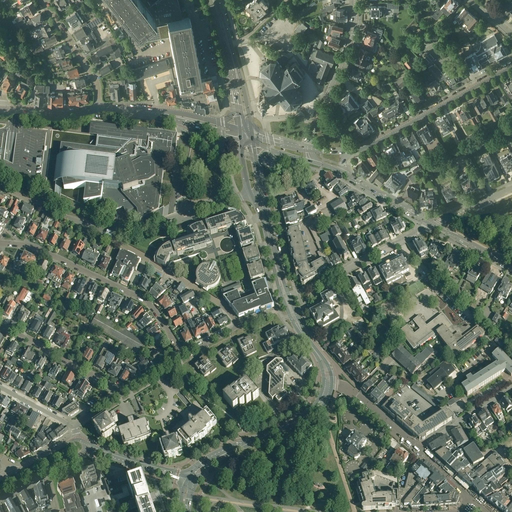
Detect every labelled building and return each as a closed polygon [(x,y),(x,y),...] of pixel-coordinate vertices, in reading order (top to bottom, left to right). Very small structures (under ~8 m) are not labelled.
[(67,2),(66,3),(64,0),(54,0),(59,8),(60,9),(63,8),(62,6),(63,5),(64,7),(68,5),(67,2)] [(111,0),(136,32),(145,26),(125,0),(111,0)] [(125,0),(145,26),(146,25),(153,19),(154,19),(153,19),(146,9),(142,4),(138,0),(125,0)] [(138,0),(142,4),(146,9),(152,5),(148,0),(138,0)] [(152,5),(146,9),(153,19),(154,19),(153,19),(157,23),(167,21),(178,19),(181,18),(178,2),(177,0),(157,0),(152,5)] [(258,20),(259,20),(259,21),(260,21),(261,20),(261,19),(261,18),(262,18),(260,16),(265,12),(265,13),(266,12),(265,12),(268,10),(269,9),(266,6),(269,3),(268,1),(267,0),(253,0),(250,3),(246,6),(249,10),(247,11),(247,10),(247,11),(246,12),(246,13),(247,13),(247,14),(248,14),(249,14),(251,13),(253,15),(252,16),(255,20),(257,19),(258,20)] [(447,15),(448,14),(451,10),(453,12),(459,5),(458,3),(454,0),(447,0),(441,8),(438,6),(435,9),(437,10),(435,12),(433,10),(431,13),(432,14),(437,19),(438,19),(444,13),(443,12),(444,11),(445,11),(444,12),(444,13),(444,14),(445,14),(445,15),(447,15)] [(504,1),(501,5),(503,7),(503,8),(506,11),(508,13),(509,13),(511,16),(511,15),(511,0),(509,0),(507,3),(504,1)] [(20,9),(23,16),(28,14),(36,10),(37,9),(35,6),(34,6),(32,1),(24,6),(20,9)] [(322,5),(323,6),(320,7),(317,8),(320,14),(322,12),(323,13),(335,8),(334,4),(330,5),(329,2),(322,5)] [(383,11),(381,11),(381,9),(384,9),(384,7),(381,7),(369,6),(369,17),(381,17),(381,16),(383,16),(383,11)] [(96,18),(99,17),(94,8),(91,10),(96,18)] [(465,22),(472,15),(468,11),(468,10),(466,8),(465,8),(457,17),(456,16),(455,18),(457,20),(460,22),(459,22),(460,23),(463,20),(465,22)] [(344,22),(344,10),(336,10),(333,10),(333,19),(336,19),(336,20),(340,20),(340,22),(344,22)] [(69,23),(80,16),(78,13),(77,13),(76,11),(65,18),(69,23)] [(27,22),(25,19),(17,24),(21,31),(28,27),(28,26),(32,23),(34,25),(35,24),(39,22),(42,20),(43,20),(43,19),(43,18),(43,16),(42,16),(40,14),(31,19),(32,19),(29,20),(29,21),(27,22)] [(474,17),(472,15),(465,22),(467,25),(466,26),(468,28),(467,29),(470,31),(476,24),(475,23),(478,20),(478,18),(476,17),(475,17),(474,17)] [(82,19),(80,16),(69,23),(72,28),(80,23),(83,21),(82,19)] [(87,53),(95,48),(94,47),(96,46),(95,43),(97,42),(95,39),(96,38),(92,31),(93,30),(91,27),(102,21),(99,17),(96,18),(87,24),(82,27),(74,31),(79,39),(85,49),(84,49),(87,53)] [(188,17),(181,18),(178,19),(190,82),(200,79),(193,40),(188,17)] [(147,26),(137,34),(144,42),(161,39),(170,37),(167,21),(157,23),(153,19),(146,25),(147,26)] [(179,84),(190,82),(178,19),(167,21),(170,37),(179,84)] [(307,27),(301,22),(294,31),(300,36),(307,27)] [(40,29),(38,30),(35,31),(39,38),(44,36),(51,32),(47,23),(40,27),(40,29)] [(417,27),(412,23),(409,27),(414,31),(417,27)] [(343,27),(333,25),(332,25),(330,25),(329,28),(327,27),(326,32),(331,33),(340,35),(342,35),(343,31),(342,31),(343,27)] [(364,36),(374,40),(375,37),(380,39),(383,30),(377,28),(377,29),(372,27),(371,30),(371,31),(372,31),(373,32),(372,33),(367,31),(366,34),(365,33),(364,36)] [(464,30),(461,34),(459,36),(461,39),(469,34),(464,30)] [(486,60),(486,59),(488,58),(490,62),(496,58),(496,59),(507,53),(506,52),(508,52),(506,48),(504,49),(501,44),(498,45),(497,43),(496,41),(497,40),(494,34),(480,42),(480,43),(480,46),(480,48),(478,51),(476,52),(481,62),(482,63),(483,63),(484,63),(485,63),(486,62),(486,61),(486,60)] [(48,36),(43,38),(41,39),(42,42),(41,43),(43,47),(46,46),(48,45),(49,45),(57,41),(54,35),(49,38),(48,36)] [(331,37),(326,35),(325,38),(330,40),(328,44),(334,46),(333,48),(337,50),(338,47),(341,40),(331,36),(331,37)] [(315,36),(312,45),(322,49),(324,44),(315,36)] [(374,40),(364,36),(363,39),(364,40),(363,42),(367,44),(367,45),(369,46),(368,49),(374,52),(376,49),(372,47),(374,40)] [(110,55),(111,54),(113,59),(121,56),(114,43),(110,45),(106,46),(110,55)] [(53,49),(54,54),(64,50),(62,46),(55,48),(53,49)] [(110,55),(106,46),(96,51),(98,53),(91,56),(91,57),(91,58),(91,60),(92,60),(94,64),(101,61),(101,60),(101,59),(110,55)] [(42,47),(32,51),(34,55),(44,50),(42,47)] [(310,57),(330,66),(331,66),(335,56),(334,56),(331,55),(332,55),(331,54),(331,55),(328,54),(328,53),(325,52),(324,52),(322,51),(321,51),(319,50),(318,49),(318,50),(313,48),(310,57)] [(360,49),(358,56),(366,59),(366,58),(369,59),(370,57),(367,56),(369,53),(360,49)] [(64,50),(54,54),(56,58),(59,57),(65,54),(64,50)] [(476,52),(475,52),(465,58),(468,62),(467,63),(468,63),(470,67),(468,68),(470,73),(473,71),(473,72),(482,67),(480,63),(481,62),(476,52)] [(302,92),(299,89),(300,89),(299,88),(298,88),(296,85),(296,84),(299,81),(300,82),(301,81),(300,80),(301,79),(300,79),(299,78),(304,74),(295,62),(290,67),(289,65),(290,65),(289,64),(288,65),(288,64),(288,65),(287,64),(286,64),(287,65),(283,68),(283,67),(282,67),(280,64),(280,63),(279,63),(276,60),(277,59),(276,59),(271,59),(271,58),(270,58),(270,59),(268,56),(265,59),(265,58),(264,59),(263,60),(262,60),(262,61),(259,63),(261,66),(260,66),(261,67),(260,71),(259,72),(260,72),(263,75),(262,76),(261,77),(260,77),(261,78),(260,81),(260,82),(261,82),(262,83),(261,83),(262,84),(261,84),(262,85),(261,85),(262,86),(262,85),(264,88),(263,88),(264,90),(261,88),(259,89),(261,92),(261,93),(260,91),(259,92),(260,94),(258,95),(259,96),(261,95),(261,96),(263,98),(264,98),(262,100),(263,101),(264,100),(265,100),(266,101),(266,100),(265,99),(266,98),(268,101),(271,99),(269,97),(269,96),(270,97),(271,97),(273,99),(272,100),(273,101),(274,100),(275,101),(276,102),(276,103),(277,103),(277,102),(280,103),(280,104),(281,104),(281,103),(282,102),(283,102),(285,105),(286,106),(286,105),(291,106),(291,107),(292,106),(292,105),(294,108),(297,106),(297,107),(298,106),(298,105),(299,104),(299,105),(300,104),(303,102),(301,99),(301,98),(302,99),(302,98),(301,98),(302,93),(303,93),(303,92),(302,92)] [(366,59),(358,56),(357,56),(354,64),(363,67),(362,69),(369,71),(372,64),(365,62),(366,59)] [(330,66),(310,57),(309,60),(311,61),(311,60),(312,60),(310,66),(309,66),(310,66),(311,68),(311,70),(311,69),(317,71),(318,70),(319,71),(327,73),(329,74),(330,70),(329,69),(330,66)] [(61,62),(59,63),(61,69),(64,67),(64,68),(72,64),(70,60),(69,58),(65,60),(65,59),(61,60),(62,61),(61,61),(61,62)] [(137,80),(168,70),(165,59),(134,70),(137,80)] [(409,59),(404,63),(409,69),(414,65),(409,59)] [(111,70),(113,68),(109,62),(107,63),(103,65),(104,66),(99,69),(102,75),(111,70)] [(447,71),(443,74),(439,69),(435,64),(433,66),(433,65),(429,68),(433,72),(440,81),(446,77),(450,84),(450,85),(459,80),(453,68),(449,70),(448,70),(447,70),(447,71)] [(19,77),(23,70),(19,68),(17,70),(14,75),(19,77)] [(76,68),(66,71),(66,74),(68,73),(70,77),(78,74),(78,73),(79,73),(78,70),(77,71),(76,68)] [(361,72),(353,69),(352,73),(351,73),(350,75),(351,76),(350,77),(355,78),(355,79),(357,80),(358,80),(359,76),(360,76),(361,75),(363,76),(364,74),(361,72)] [(327,73),(319,71),(315,79),(324,83),(327,73)] [(15,79),(7,74),(3,80),(4,81),(1,86),(9,90),(15,79)] [(402,80),(405,84),(411,79),(408,75),(402,80)] [(180,97),(214,89),(211,77),(177,85),(180,97)] [(511,97),(511,96),(511,77),(510,78),(510,79),(510,80),(510,81),(509,81),(507,78),(501,81),(505,89),(507,88),(509,90),(507,91),(511,97)] [(85,81),(84,80),(83,78),(78,79),(77,78),(74,79),(74,80),(70,81),(73,88),(77,87),(81,86),(82,88),(86,87),(85,85),(86,83),(85,81)] [(127,93),(129,92),(130,98),(131,98),(132,98),(133,98),(134,97),(136,97),(136,91),(137,91),(137,87),(137,85),(135,85),(135,82),(134,82),(134,79),(128,79),(128,83),(126,83),(126,84),(126,89),(127,93)] [(29,84),(25,83),(21,81),(20,83),(19,83),(15,91),(18,93),(18,94),(20,94),(19,95),(23,97),(27,89),(29,84)] [(42,103),(44,82),(42,81),(41,84),(38,84),(35,84),(33,90),(36,90),(36,94),(35,94),(34,102),(42,103)] [(44,82),(42,103),(47,104),(47,105),(54,105),(55,105),(55,92),(49,92),(49,85),(53,85),(53,81),(50,81),(49,81),(44,81),(44,82)] [(115,99),(120,99),(119,87),(118,87),(118,84),(117,81),(113,81),(113,84),(109,85),(110,88),(109,88),(110,93),(111,98),(112,99),(115,99)] [(439,84),(438,84),(436,81),(430,85),(432,89),(431,90),(430,91),(432,95),(433,94),(434,94),(442,89),(439,84)] [(168,87),(169,90),(170,94),(164,95),(164,98),(165,101),(166,100),(167,103),(169,104),(176,102),(174,89),(173,86),(168,87)] [(203,106),(205,111),(207,112),(211,111),(219,110),(214,89),(180,97),(178,98),(178,101),(192,98),(192,100),(198,99),(198,102),(202,102),(208,101),(208,104),(203,106)] [(418,89),(409,94),(415,104),(424,99),(418,89)] [(82,102),(81,94),(78,94),(77,91),(75,92),(75,94),(74,95),(75,103),(75,104),(82,103),(82,102)] [(492,104),(498,101),(497,98),(496,96),(496,95),(494,96),(492,91),(486,94),(490,102),(492,104)] [(75,103),(74,95),(73,95),(72,92),(67,93),(68,97),(67,97),(67,99),(68,99),(69,104),(75,103)] [(349,93),(339,101),(349,113),(359,106),(349,93)] [(504,103),(508,100),(505,95),(500,97),(504,103)] [(484,110),(488,107),(487,105),(487,104),(482,97),(477,100),(477,99),(473,102),(478,112),(480,114),(484,112),(482,109),(482,108),(483,107),(484,110)] [(192,98),(178,101),(179,104),(181,104),(181,106),(190,105),(190,107),(191,109),(193,109),(193,110),(204,113),(205,111),(203,106),(208,104),(208,101),(202,102),(198,102),(198,99),(192,100),(192,98)] [(368,100),(361,105),(367,112),(373,107),(368,100)] [(386,104),(389,108),(393,117),(397,115),(397,116),(399,115),(399,114),(400,113),(402,111),(401,108),(398,103),(397,103),(395,100),(386,104)] [(463,123),(467,121),(466,119),(471,116),(465,106),(460,108),(456,110),(457,111),(454,112),(456,116),(459,115),(462,121),(463,123)] [(393,117),(389,108),(382,112),(385,117),(382,118),(384,122),(386,120),(387,121),(388,120),(389,121),(390,120),(391,119),(393,117)] [(378,109),(370,112),(372,117),(380,113),(378,109)] [(498,120),(494,113),(491,109),(489,110),(492,114),(491,115),(494,122),(498,120)] [(365,118),(360,121),(359,119),(354,122),(358,126),(357,126),(359,129),(357,130),(360,135),(362,133),(364,136),(373,129),(369,124),(374,120),(368,113),(364,116),(365,118)] [(444,131),(449,128),(448,125),(450,124),(445,116),(437,120),(435,121),(437,125),(439,124),(442,128),(444,131)] [(0,167),(35,182),(41,184),(59,193),(60,182),(62,164),(62,161),(65,128),(24,124),(6,123),(0,123),(0,167)] [(112,211),(113,211),(123,208),(125,212),(136,209),(141,214),(140,221),(159,210),(165,157),(175,158),(177,135),(147,131),(99,125),(98,136),(96,148),(65,144),(64,145),(61,145),(60,158),(57,157),(56,161),(54,177),(54,179),(54,183),(63,184),(64,191),(86,187),(84,203),(109,199),(112,211)] [(422,128),(428,140),(433,137),(428,129),(426,125),(422,128)] [(424,142),(428,140),(422,128),(417,130),(419,134),(424,142)] [(457,140),(459,140),(461,138),(457,129),(452,131),(457,140)] [(412,132),(408,134),(415,147),(419,145),(412,132)] [(501,134),(505,143),(510,141),(505,132),(501,134)] [(402,138),(407,146),(409,150),(415,147),(408,134),(405,136),(406,136),(402,138)] [(394,151),(396,155),(400,153),(395,142),(393,143),(388,145),(387,145),(385,145),(385,147),(387,151),(386,152),(387,154),(388,154),(394,151)] [(508,146),(497,152),(499,155),(500,155),(500,156),(499,157),(500,160),(502,159),(502,160),(503,163),(501,165),(502,166),(501,167),(504,171),(506,170),(507,170),(511,167),(511,153),(511,152),(510,152),(509,150),(510,150),(508,146)] [(381,156),(379,157),(375,151),(366,156),(367,157),(365,158),(367,161),(369,160),(372,165),(378,161),(380,165),(385,161),(383,159),(386,157),(383,153),(380,155),(381,156)] [(407,158),(411,164),(416,160),(413,154),(407,158)] [(493,176),(495,175),(496,176),(497,176),(499,175),(499,174),(498,173),(499,173),(493,162),(489,154),(483,156),(486,161),(482,164),(489,178),(490,179),(493,177),(493,176)] [(394,161),(393,158),(386,161),(396,167),(399,165),(396,160),(394,161)] [(367,173),(372,170),(370,168),(369,169),(362,160),(354,166),(357,170),(358,169),(359,171),(360,170),(363,175),(367,172),(367,173)] [(374,181),(381,172),(380,171),(381,169),(379,167),(377,169),(369,178),(373,181),(373,180),(374,181)] [(384,173),(382,171),(381,172),(374,181),(375,182),(376,183),(377,184),(378,184),(379,184),(386,175),(384,173)] [(328,174),(327,175),(326,176),(326,177),(324,178),(326,182),(324,184),(330,192),(338,185),(334,180),(333,181),(330,174),(329,175),(328,174)] [(412,183),(415,181),(417,180),(413,174),(409,177),(412,183)] [(466,174),(463,176),(460,177),(461,181),(466,190),(469,189),(470,191),(474,189),(473,187),(476,185),(474,181),(473,180),(475,179),(475,178),(474,176),(473,176),(472,177),(471,176),(468,177),(466,174)] [(398,191),(404,185),(392,175),(384,184),(387,186),(389,188),(390,188),(392,190),(395,192),(397,190),(398,191)] [(313,182),(309,185),(313,193),(318,190),(313,182)] [(309,185),(304,188),(308,195),(313,193),(309,185)] [(340,197),(348,191),(345,188),(344,189),(341,185),(334,190),(340,197)] [(456,192),(455,190),(453,188),(452,186),(451,186),(450,185),(442,189),(447,199),(452,197),(451,196),(455,194),(456,194),(456,195),(457,195),(457,194),(458,194),(458,193),(458,192),(457,192),(456,192)] [(413,200),(415,201),(417,198),(415,197),(415,196),(416,196),(417,195),(416,194),(417,193),(416,193),(418,189),(415,188),(412,186),(411,187),(409,186),(403,195),(409,199),(409,200),(411,201),(412,200),(413,201),(413,200)] [(428,195),(430,195),(430,196),(429,196),(426,196),(426,205),(429,205),(429,207),(434,207),(434,206),(437,206),(437,201),(434,201),(434,196),(433,196),(433,191),(428,191),(428,195)] [(349,199),(351,203),(348,205),(350,209),(364,201),(363,200),(363,199),(363,198),(362,198),(361,197),(360,198),(357,194),(351,198),(349,199)] [(295,208),(294,206),(294,205),(293,205),(292,202),(293,201),(292,199),(291,199),(291,198),(283,201),(283,200),(279,201),(279,203),(282,212),(295,208)] [(346,212),(347,211),(340,200),(330,206),(337,217),(346,212)] [(363,214),(372,208),(372,206),(371,205),(370,204),(369,205),(369,204),(366,200),(356,206),(358,211),(357,212),(360,216),(363,214)] [(16,208),(18,203),(16,202),(10,214),(15,216),(19,209),(16,208)] [(295,208),(282,212),(283,215),(292,213),(301,210),(301,212),(303,212),(305,211),(306,210),(304,206),(305,205),(304,202),(300,203),(300,204),(294,206),(295,208)] [(30,207),(25,216),(27,218),(29,215),(31,216),(32,213),(33,214),(35,211),(33,210),(34,209),(30,207)] [(159,210),(140,221),(139,226),(162,219),(164,207),(159,210)] [(314,207),(306,212),(305,211),(303,212),(303,215),(304,214),(305,218),(308,217),(316,212),(314,208),(314,207)] [(5,219),(8,213),(7,212),(4,210),(3,211),(0,208),(0,216),(3,218),(5,219)] [(382,221),(385,219),(386,218),(387,216),(386,215),(384,214),(383,214),(380,209),(371,213),(371,214),(363,218),(365,222),(373,218),(374,220),(372,221),(374,224),(376,223),(382,221)] [(292,213),(283,215),(284,220),(286,226),(289,225),(297,223),(297,222),(298,221),(299,222),(304,219),(304,218),(305,218),(304,214),(303,215),(298,216),(297,214),(301,212),(301,210),(292,213)] [(234,226),(234,227),(235,228),(235,230),(236,229),(236,228),(246,225),(246,224),(245,223),(245,222),(244,221),(243,220),(243,219),(242,218),(241,217),(240,217),(239,216),(238,215),(237,215),(236,214),(235,214),(234,213),(233,213),(232,213),(231,213),(230,213),(228,213),(229,213),(230,215),(233,225),(233,226),(234,226)] [(227,230),(226,229),(234,227),(234,226),(233,226),(233,225),(230,215),(223,218),(222,217),(218,218),(223,231),(227,230)] [(25,220),(20,217),(18,220),(15,227),(20,230),(24,222),(25,220)] [(205,224),(208,233),(211,232),(211,234),(210,234),(211,234),(218,232),(219,233),(223,231),(218,218),(214,219),(215,220),(207,223),(205,224)] [(400,233),(404,231),(403,228),(405,227),(403,223),(401,224),(400,221),(396,223),(391,226),(395,235),(400,233)] [(39,225),(33,222),(31,226),(30,226),(29,228),(29,229),(27,233),(33,237),(39,225)] [(334,239),(339,236),(341,235),(335,224),(328,227),(330,230),(334,239)] [(189,229),(188,230),(195,237),(196,237),(206,234),(202,225),(200,225),(199,225),(197,226),(196,226),(195,227),(193,227),(192,228),(190,228),(189,229)] [(49,231),(45,229),(42,227),(41,231),(41,230),(37,238),(44,242),(47,234),(49,231)] [(383,238),(385,242),(386,241),(386,240),(389,239),(385,231),(383,233),(380,227),(378,228),(379,230),(378,230),(382,238),(383,238)] [(242,250),(243,249),(254,246),(253,243),(254,243),(255,243),(254,241),(255,241),(253,237),(254,237),(254,236),(253,237),(252,233),(251,233),(251,230),(250,231),(249,231),(248,229),(245,230),(244,228),(237,230),(236,229),(235,230),(237,235),(235,236),(237,240),(238,239),(239,244),(238,244),(239,248),(241,247),(241,250),(242,250)] [(381,243),(385,242),(383,238),(382,238),(378,230),(379,230),(378,228),(374,231),(377,236),(374,237),(378,245),(381,243)] [(346,229),(341,231),(344,238),(349,236),(346,229)] [(322,262),(316,265),(311,267),(314,273),(310,275),(307,269),(306,266),(308,265),(307,262),(306,262),(305,257),(306,256),(304,250),(303,251),(302,245),(303,245),(302,239),(301,239),(299,233),(301,233),(300,230),(286,233),(287,236),(288,236),(289,241),(288,241),(289,248),(290,248),(291,253),(292,260),(293,259),(294,265),(293,265),(294,268),(297,268),(298,271),(295,272),(296,278),(297,278),(298,278),(300,280),(301,283),(302,282),(304,285),(311,281),(315,280),(314,278),(316,277),(317,279),(320,277),(320,276),(322,275),(322,276),(325,274),(326,273),(327,272),(328,274),(329,274),(322,261),(321,261),(322,262)] [(343,259),(344,259),(344,260),(345,260),(347,259),(347,258),(349,257),(348,255),(341,240),(339,236),(334,239),(330,230),(325,232),(326,235),(320,238),(324,245),(331,241),(333,244),(340,259),(342,258),(342,259),(343,259)] [(51,241),(49,244),(54,246),(58,239),(56,238),(58,233),(55,232),(52,238),(51,237),(50,240),(51,241)] [(368,240),(367,240),(372,248),(377,245),(373,237),(372,237),(370,234),(369,235),(370,236),(367,237),(368,240)] [(193,251),(207,246),(207,247),(213,246),(212,244),(207,235),(197,238),(196,237),(195,237),(189,239),(189,238),(185,239),(189,252),(189,253),(193,252),(193,251)] [(354,240),(361,253),(362,253),(366,251),(366,250),(367,249),(366,246),(364,247),(360,239),(360,240),(359,237),(354,240)] [(181,241),(174,244),(175,246),(173,247),(175,255),(174,255),(175,256),(177,256),(185,253),(185,254),(189,253),(189,252),(185,239),(181,241)] [(413,245),(419,256),(421,259),(425,256),(424,253),(427,251),(424,246),(422,241),(422,242),(420,239),(417,241),(417,242),(413,245)] [(361,253),(354,240),(350,242),(351,244),(356,254),(358,255),(361,253)] [(70,244),(64,241),(60,249),(66,252),(70,244)] [(321,261),(322,261),(326,258),(324,254),(326,252),(321,241),(316,243),(320,252),(317,253),(319,258),(321,261)] [(430,253),(438,258),(440,255),(437,254),(440,250),(442,252),(444,248),(442,246),(433,241),(429,250),(431,251),(430,253)] [(79,242),(79,244),(77,243),(76,246),(75,246),(74,249),(74,250),(72,253),(79,256),(84,246),(84,244),(79,242)] [(173,255),(170,245),(169,245),(167,246),(166,247),(165,247),(164,248),(163,249),(162,250),(161,250),(160,251),(159,252),(158,253),(157,255),(157,256),(156,257),(155,258),(155,259),(155,261),(154,262),(155,262),(165,267),(168,262),(170,258),(171,258),(171,259),(174,258),(173,257),(175,256),(174,255),(173,255)] [(245,263),(246,262),(247,265),(248,265),(248,268),(253,266),(253,267),(256,266),(256,265),(259,264),(258,262),(260,261),(259,258),(257,252),(256,249),(255,249),(255,248),(253,250),(243,253),(244,256),(243,257),(245,263)] [(89,263),(92,255),(91,255),(93,252),(88,250),(87,252),(86,252),(83,260),(89,263)] [(121,280),(128,283),(133,272),(133,270),(136,271),(141,261),(134,258),(135,256),(128,253),(128,254),(121,251),(116,262),(118,263),(118,265),(117,265),(112,275),(119,279),(120,277),(122,278),(121,280)] [(22,265),(25,266),(30,256),(27,254),(25,252),(25,253),(24,253),(22,257),(21,258),(20,259),(21,260),(20,261),(19,263),(17,263),(17,264),(15,263),(13,263),(14,269),(17,271),(19,266),(21,266),(22,265)] [(328,256),(329,259),(331,262),(332,261),(335,266),(337,265),(337,266),(339,265),(339,264),(341,263),(337,255),(335,252),(328,256)] [(93,256),(92,255),(89,263),(94,266),(98,258),(100,255),(95,253),(93,256)] [(461,258),(451,253),(451,254),(449,253),(447,256),(449,257),(445,265),(449,268),(449,267),(454,269),(454,268),(457,269),(459,266),(457,265),(458,262),(460,263),(462,260),(460,259),(461,258)] [(108,256),(105,255),(104,258),(99,268),(105,271),(110,260),(111,259),(108,257),(108,256)] [(30,256),(25,266),(28,268),(29,265),(32,266),(36,259),(35,258),(33,256),(32,257),(30,256)] [(0,267),(0,270),(2,271),(4,267),(5,267),(6,267),(7,265),(6,264),(8,260),(1,257),(0,259),(0,267)] [(385,266),(379,269),(386,283),(409,271),(402,258),(389,264),(385,266)] [(333,271),(328,260),(323,263),(329,274),(333,271)] [(42,273),(43,274),(44,271),(45,271),(46,268),(45,268),(47,264),(46,263),(43,261),(43,262),(42,261),(40,265),(39,265),(37,268),(39,269),(37,272),(41,274),(42,273)] [(207,291),(208,289),(209,289),(210,289),(211,289),(212,288),(213,288),(214,288),(215,287),(216,286),(217,285),(218,285),(218,284),(219,283),(219,282),(219,281),(220,280),(220,279),(220,278),(220,277),(220,276),(220,275),(220,274),(219,273),(219,272),(218,271),(218,270),(217,269),(217,270),(215,269),(216,267),(214,265),(212,268),(212,267),(212,266),(213,266),(212,266),(211,266),(210,265),(209,265),(208,265),(207,265),(206,265),(205,265),(205,266),(204,266),(203,266),(202,267),(201,267),(200,268),(200,269),(199,269),(198,270),(198,271),(197,272),(197,273),(197,274),(196,274),(196,275),(196,276),(196,277),(196,278),(196,279),(196,280),(197,281),(197,282),(196,284),(201,288),(207,291)] [(251,282),(264,278),(265,278),(264,275),(263,275),(261,265),(256,267),(256,266),(253,267),(253,268),(248,270),(250,276),(249,276),(251,282)] [(472,282),(475,283),(476,280),(477,280),(482,271),(481,271),(482,269),(482,268),(480,267),(479,267),(478,269),(477,267),(475,266),(473,266),(467,277),(466,279),(470,281),(471,278),(473,278),(472,280),(473,280),(472,282)] [(50,271),(49,274),(47,278),(51,281),(52,278),(53,276),(54,277),(58,269),(57,269),(57,268),(56,267),(55,267),(54,267),(51,272),(50,271)] [(52,281),(55,283),(56,283),(57,281),(58,279),(59,279),(62,275),(63,275),(64,272),(63,272),(63,271),(62,271),(62,270),(61,270),(60,270),(58,269),(54,277),(52,281)] [(374,284),(381,280),(379,278),(375,269),(372,271),(371,271),(370,271),(369,272),(369,273),(368,273),(372,282),(373,282),(374,284)] [(64,281),(63,283),(61,287),(68,291),(70,286),(68,285),(69,283),(70,284),(71,282),(73,283),(75,280),(73,279),(74,277),(73,276),(73,275),(71,275),(67,274),(64,281)] [(493,275),(492,276),(488,274),(480,289),(490,295),(499,281),(495,279),(495,278),(496,277),(493,275)] [(368,287),(371,286),(370,283),(365,275),(363,276),(362,276),(361,276),(359,277),(359,278),(358,278),(366,292),(370,290),(368,287)] [(139,287),(145,290),(147,291),(149,287),(148,287),(151,280),(149,279),(144,277),(143,280),(143,279),(139,287)] [(452,277),(448,284),(456,288),(460,281),(452,277)] [(0,287),(3,290),(6,285),(8,280),(5,278),(2,283),(1,286),(0,286),(0,287)] [(76,289),(81,291),(86,282),(85,282),(85,281),(83,280),(83,281),(80,279),(76,287),(76,289)] [(367,301),(369,301),(363,290),(361,287),(358,282),(357,283),(356,280),(352,281),(349,282),(349,283),(348,283),(354,293),(356,297),(360,295),(366,306),(369,304),(367,301)] [(156,300),(167,290),(165,287),(163,289),(160,286),(162,284),(159,282),(150,294),(156,300)] [(261,312),(272,308),(273,306),(269,296),(269,297),(267,293),(268,293),(268,292),(268,291),(268,290),(268,291),(267,288),(267,287),(267,286),(266,284),(265,282),(266,282),(265,282),(264,283),(264,282),(252,287),(253,291),(239,296),(242,303),(246,316),(261,310),(261,311),(261,312)] [(391,292),(392,294),(410,285),(408,283),(391,292)] [(494,300),(498,302),(499,302),(502,297),(506,300),(506,298),(507,298),(510,293),(511,294),(511,293),(511,289),(511,288),(508,286),(508,284),(506,283),(503,283),(498,293),(494,300)] [(172,295),(174,299),(177,296),(179,293),(180,294),(183,290),(184,291),(186,288),(179,284),(177,287),(175,286),(173,289),(175,290),(173,293),(172,295)] [(241,288),(239,284),(221,291),(223,296),(241,288)] [(87,294),(93,297),(97,288),(96,287),(96,286),(94,286),(91,285),(87,292),(87,294)] [(24,288),(19,297),(18,296),(15,302),(15,303),(20,305),(28,290),(24,288)] [(97,300),(103,303),(104,301),(108,292),(102,289),(98,297),(98,298),(97,300)] [(191,291),(180,298),(184,304),(195,298),(191,291)] [(321,298),(323,303),(320,305),(321,306),(311,312),(310,312),(310,313),(313,317),(314,320),(317,324),(316,324),(317,325),(317,324),(320,328),(320,329),(321,329),(321,328),(325,326),(326,326),(325,326),(329,324),(330,323),(334,321),(335,321),(334,321),(338,318),(338,319),(339,318),(339,317),(338,318),(332,307),(334,306),(331,301),(332,300),(336,298),(336,297),(333,291),(332,291),(328,293),(327,293),(328,294),(321,297),(320,298),(321,298)] [(242,303),(239,296),(237,292),(223,298),(231,307),(233,306),(235,306),(242,303)] [(461,299),(467,303),(471,296),(464,292),(461,299)] [(107,311),(110,312),(117,297),(115,296),(114,295),(113,295),(112,295),(108,302),(109,302),(107,305),(108,305),(107,306),(109,307),(109,309),(108,308),(107,311)] [(113,313),(114,311),(115,311),(115,309),(116,306),(118,307),(122,300),(121,299),(120,298),(119,298),(117,297),(110,312),(113,313)] [(161,306),(162,306),(168,301),(168,300),(169,299),(168,297),(166,299),(165,297),(158,302),(161,306)] [(168,301),(162,306),(163,306),(166,310),(169,308),(172,306),(171,306),(174,304),(171,300),(169,302),(168,301)] [(125,311),(129,313),(129,312),(130,312),(131,310),(131,309),(133,305),(132,305),(132,304),(130,303),(129,303),(126,302),(123,310),(122,312),(124,314),(125,311)] [(235,306),(233,306),(234,308),(232,309),(239,318),(246,316),(242,303),(235,306)] [(13,308),(13,307),(14,306),(10,304),(9,305),(7,304),(4,309),(2,314),(8,318),(12,310),(13,308)] [(95,311),(100,313),(103,307),(98,305),(95,311)] [(50,306),(43,317),(46,319),(47,318),(49,316),(51,312),(54,308),(50,306)] [(138,307),(133,313),(130,316),(135,320),(138,316),(138,317),(141,314),(143,312),(140,309),(139,308),(138,307)] [(173,309),(167,312),(167,313),(167,314),(168,315),(169,315),(171,319),(177,315),(174,311),(177,309),(176,307),(173,309)] [(185,307),(179,310),(182,317),(186,323),(187,323),(189,325),(195,339),(201,336),(202,335),(208,332),(205,326),(203,322),(201,318),(194,321),(195,322),(192,323),(191,321),(187,314),(189,314),(185,307)] [(220,326),(228,322),(225,316),(224,317),(223,314),(222,314),(219,309),(211,313),(215,322),(217,321),(220,326)] [(17,323),(21,325),(26,317),(27,318),(28,315),(21,311),(19,313),(18,316),(18,317),(16,321),(18,322),(17,323)] [(52,313),(45,324),(48,326),(55,315),(52,313)] [(497,324),(501,317),(495,313),(491,320),(497,324)] [(143,352),(140,350),(145,341),(97,314),(90,326),(138,353),(141,355),(143,352)] [(136,324),(142,330),(143,328),(144,329),(151,322),(151,320),(150,319),(148,319),(149,319),(145,315),(142,318),(143,319),(138,323),(136,324)] [(420,347),(432,338),(433,339),(437,336),(436,336),(438,335),(455,358),(482,336),(485,334),(484,333),(481,329),(481,328),(480,327),(479,328),(478,327),(476,329),(476,328),(472,331),(469,326),(466,328),(452,327),(444,316),(443,315),(442,315),(441,315),(440,316),(427,326),(419,316),(413,321),(420,330),(414,334),(407,325),(399,332),(399,331),(399,332),(413,350),(419,345),(420,347)] [(180,326),(183,324),(180,320),(182,319),(180,316),(178,318),(178,317),(172,321),(176,328),(179,326),(180,326)] [(208,322),(206,323),(210,331),(216,328),(212,320),(210,317),(207,319),(208,322)] [(36,318),(35,320),(34,320),(34,322),(31,326),(29,325),(27,328),(29,329),(29,330),(37,334),(41,326),(42,324),(43,322),(45,323),(46,322),(42,319),(41,319),(40,321),(36,318)] [(51,331),(50,330),(51,328),(49,326),(47,329),(43,337),(49,340),(51,336),(52,336),(54,333),(55,330),(52,328),(51,331)] [(153,343),(161,338),(160,336),(160,335),(157,332),(154,327),(146,332),(143,334),(146,338),(148,336),(151,341),(152,340),(153,343)] [(364,337),(369,333),(365,327),(360,331),(364,337)] [(59,334),(61,335),(61,336),(56,344),(61,346),(60,347),(64,349),(67,350),(69,346),(67,345),(69,340),(68,340),(70,337),(64,334),(65,332),(58,328),(55,333),(58,335),(59,334)] [(186,329),(180,332),(185,343),(186,343),(187,343),(188,343),(188,342),(189,341),(192,340),(186,329)] [(272,350),(274,349),(272,346),(278,343),(282,341),(283,344),(286,343),(285,341),(289,339),(286,334),(287,334),(288,332),(286,329),(284,329),(280,331),(278,329),(272,332),(266,336),(269,342),(263,345),(267,354),(273,351),(272,350)] [(244,340),(250,354),(251,355),(256,353),(251,342),(253,342),(251,337),(244,340)] [(251,355),(250,354),(244,340),(243,339),(237,342),(245,358),(251,355)] [(334,355),(342,349),(340,346),(343,344),(341,342),(338,344),(337,343),(335,345),(332,347),(332,348),(330,350),(332,352),(331,353),(333,355),(334,355)] [(4,353),(11,357),(12,355),(15,350),(17,351),(19,348),(17,347),(17,346),(11,343),(8,348),(7,348),(6,351),(4,353)] [(401,343),(389,355),(394,359),(394,358),(396,360),(396,361),(397,361),(399,363),(399,364),(400,363),(402,366),(401,366),(402,366),(405,368),(404,368),(405,369),(407,371),(408,371),(412,375),(421,366),(420,366),(422,364),(422,365),(431,354),(426,349),(421,355),(419,353),(414,359),(411,357),(411,356),(410,356),(408,354),(406,352),(406,351),(405,351),(402,349),(404,346),(401,343)] [(238,361),(231,352),(232,351),(229,347),(223,352),(233,363),(232,364),(233,365),(238,361)] [(336,359),(338,361),(346,354),(344,352),(347,349),(346,347),(343,350),(342,349),(334,355),(337,358),(336,359)] [(80,354),(79,356),(81,358),(88,362),(93,355),(89,352),(90,350),(87,348),(85,350),(83,355),(80,354)] [(94,361),(92,364),(94,365),(94,366),(101,370),(104,364),(109,367),(114,358),(117,353),(111,349),(109,350),(108,352),(107,354),(103,360),(99,357),(98,357),(96,356),(94,361)] [(151,353),(151,352),(149,353),(149,354),(154,363),(162,358),(158,352),(157,352),(156,349),(151,353)] [(27,361),(31,353),(29,353),(29,352),(26,350),(21,358),(22,358),(20,360),(23,362),(26,364),(25,366),(28,367),(29,365),(27,364),(28,362),(27,361)] [(492,356),(499,364),(495,366),(493,363),(471,378),(470,377),(466,380),(468,383),(462,387),(462,388),(467,396),(502,374),(501,373),(505,371),(511,377),(511,375),(511,364),(508,360),(506,361),(504,359),(506,358),(498,350),(492,356)] [(217,355),(221,360),(223,363),(222,364),(227,369),(232,364),(233,363),(223,352),(222,351),(217,355)] [(287,361),(290,364),(292,366),(301,376),(311,367),(302,356),(301,357),(298,354),(295,357),(293,355),(287,361)] [(349,357),(346,354),(338,361),(339,363),(341,363),(343,366),(345,364),(346,364),(349,361),(351,359),(353,357),(352,355),(349,357)] [(216,370),(215,369),(208,361),(204,356),(199,360),(200,362),(210,373),(211,374),(216,370)] [(139,362),(136,364),(135,363),(132,365),(135,367),(137,367),(140,372),(149,367),(145,361),(145,362),(142,358),(138,360),(139,362)] [(33,368),(36,370),(37,368),(41,370),(43,365),(45,366),(47,363),(45,362),(45,361),(42,359),(41,360),(40,359),(37,363),(36,363),(33,368)] [(109,375),(111,376),(120,361),(117,360),(115,364),(114,363),(112,366),(112,365),(108,373),(109,374),(109,375)] [(351,374),(359,368),(356,365),(360,362),(358,360),(347,370),(348,371),(348,372),(350,375),(351,374)] [(432,378),(427,382),(429,384),(426,387),(429,391),(432,388),(434,390),(448,378),(453,373),(455,372),(455,371),(445,360),(429,374),(432,378)] [(122,362),(120,361),(111,376),(114,377),(115,377),(116,378),(120,370),(121,367),(119,366),(122,362)] [(292,366),(290,364),(285,369),(282,365),(281,367),(280,366),(283,363),(281,361),(276,361),(267,368),(267,374),(270,378),(269,396),(272,400),(275,398),(276,399),(276,400),(278,403),(287,396),(284,392),(284,393),(282,391),(283,391),(284,377),(284,376),(285,375),(286,374),(286,375),(288,375),(288,374),(288,373),(287,370),(292,366)] [(210,373),(200,362),(195,366),(198,371),(199,370),(201,372),(200,373),(204,378),(210,373)] [(124,370),(129,373),(134,376),(136,372),(130,369),(131,367),(125,364),(122,370),(121,371),(123,372),(124,370)] [(351,374),(355,379),(363,372),(361,370),(364,368),(362,366),(360,368),(359,367),(359,368),(351,374)] [(47,376),(54,380),(58,373),(60,374),(62,371),(60,370),(56,367),(56,368),(54,367),(51,372),(50,371),(49,374),(47,376)] [(0,377),(6,380),(11,371),(5,368),(4,370),(0,377)] [(129,373),(124,370),(123,372),(119,379),(121,380),(121,381),(123,383),(124,382),(125,381),(126,381),(126,380),(127,380),(129,376),(128,376),(129,373)] [(9,383),(11,384),(14,380),(14,381),(16,378),(17,375),(12,372),(6,382),(9,383)] [(365,375),(363,372),(355,379),(356,379),(355,380),(357,383),(358,382),(361,385),(367,378),(367,377),(370,374),(368,372),(365,375)] [(26,378),(29,380),(33,382),(35,377),(29,373),(26,378)] [(69,387),(70,387),(72,384),(70,384),(72,382),(74,383),(76,380),(73,379),(74,378),(66,374),(61,382),(69,387)] [(16,387),(19,389),(23,382),(21,381),(22,378),(19,376),(17,379),(16,382),(14,386),(16,387)] [(386,382),(386,383),(389,386),(390,385),(395,380),(391,377),(389,379),(386,376),(383,379),(385,381),(386,382)] [(361,390),(366,394),(378,381),(373,377),(361,390)] [(21,390),(27,394),(31,387),(33,384),(26,380),(25,383),(21,390)] [(391,387),(390,385),(389,386),(386,383),(386,382),(385,381),(384,382),(383,381),(377,387),(379,389),(377,391),(376,389),(369,396),(368,397),(377,405),(379,405),(379,404),(381,402),(382,402),(386,397),(383,395),(387,391),(388,392),(389,391),(388,390),(391,387)] [(73,390),(69,395),(75,399),(76,397),(81,399),(86,391),(89,392),(91,389),(88,387),(80,382),(75,391),(73,390)] [(259,396),(250,386),(247,382),(241,386),(241,385),(236,390),(235,389),(230,394),(229,393),(223,398),(233,410),(238,405),(240,407),(245,402),(246,404),(252,399),(251,399),(252,399),(253,401),(259,396)] [(45,389),(45,388),(48,384),(44,383),(42,387),(41,387),(37,385),(34,389),(35,389),(33,391),(34,392),(32,396),(37,399),(43,388),(45,389)] [(41,401),(47,405),(52,394),(46,391),(45,393),(43,396),(44,396),(41,401)] [(56,398),(51,406),(58,410),(62,402),(63,400),(57,396),(56,398)] [(511,409),(511,406),(507,398),(503,401),(502,401),(501,401),(501,402),(500,403),(505,411),(506,410),(507,413),(510,411),(511,409)] [(2,406),(6,408),(10,402),(6,400),(5,399),(1,405),(2,406)] [(425,430),(422,426),(391,399),(382,409),(394,419),(396,421),(416,439),(417,437),(421,441),(422,441),(423,441),(424,441),(425,440),(425,439),(425,438),(425,437),(426,437),(432,433),(429,427),(425,430)] [(62,412),(61,413),(68,416),(68,417),(71,416),(78,412),(76,408),(78,406),(76,403),(74,405),(72,402),(69,404),(66,406),(67,408),(62,412)] [(14,414),(17,416),(21,408),(16,405),(11,412),(11,413),(11,414),(13,415),(14,414)] [(491,410),(499,421),(501,420),(499,418),(503,415),(501,414),(502,414),(501,412),(500,411),(496,406),(495,405),(493,407),(494,407),(493,408),(491,410)] [(27,411),(21,408),(17,416),(20,417),(20,419),(22,420),(23,419),(27,411)] [(0,416),(0,422),(1,423),(8,411),(5,409),(3,412),(0,416)] [(477,416),(480,420),(487,431),(487,430),(486,428),(494,423),(490,418),(485,410),(477,416)] [(452,421),(451,420),(454,419),(454,418),(448,413),(447,414),(445,411),(427,423),(422,426),(425,430),(429,427),(432,433),(452,421)] [(182,444),(183,443),(188,448),(195,442),(194,442),(198,439),(199,440),(202,438),(204,437),(205,436),(207,434),(206,432),(209,429),(210,429),(216,424),(216,423),(207,412),(195,422),(193,420),(191,421),(191,420),(190,420),(189,420),(188,421),(188,422),(189,422),(189,423),(188,424),(190,426),(178,436),(180,439),(179,440),(182,444)] [(35,427),(38,422),(40,419),(38,418),(39,417),(34,414),(34,415),(32,414),(29,420),(27,419),(26,420),(23,426),(31,431),(33,426),(35,427)] [(105,416),(102,417),(102,418),(93,425),(97,431),(97,433),(99,434),(103,440),(113,433),(114,435),(116,435),(118,430),(117,430),(113,425),(118,422),(115,418),(113,416),(113,415),(109,419),(106,415),(105,416)] [(483,433),(487,431),(480,420),(478,421),(475,417),(472,419),(473,419),(469,421),(471,423),(468,425),(471,428),(473,427),(475,430),(478,427),(483,433)] [(23,435),(22,434),(16,431),(20,424),(17,423),(15,422),(14,421),(10,419),(6,428),(7,429),(5,432),(16,438),(16,439),(22,442),(24,439),(22,437),(23,435)] [(118,430),(116,435),(118,436),(120,435),(124,447),(151,438),(147,426),(149,425),(147,422),(146,422),(136,425),(136,420),(135,420),(133,421),(133,420),(128,422),(130,427),(119,431),(118,430)] [(56,439),(50,431),(50,430),(48,428),(43,425),(40,431),(40,432),(47,440),(48,440),(50,442),(51,442),(52,443),(56,439)] [(62,427),(61,427),(61,426),(58,428),(57,426),(55,428),(62,436),(66,433),(66,432),(67,431),(64,428),(63,429),(63,428),(62,427)] [(62,436),(55,428),(50,431),(56,439),(59,438),(62,436)] [(454,445),(453,445),(454,446),(456,445),(457,448),(468,441),(461,430),(459,431),(458,429),(451,433),(455,439),(454,440),(452,437),(450,438),(454,445)] [(40,445),(41,447),(45,445),(46,446),(49,442),(47,440),(40,432),(40,433),(39,434),(36,437),(38,438),(37,439),(41,443),(40,445)] [(347,454),(355,460),(358,458),(361,454),(358,452),(366,442),(354,433),(346,443),(344,446),(349,449),(348,451),(347,454)] [(435,456),(448,448),(452,446),(446,436),(428,447),(429,448),(427,449),(431,453),(435,457),(436,456),(435,456)] [(167,441),(165,441),(166,443),(160,445),(165,460),(171,457),(174,457),(176,456),(182,454),(179,445),(182,444),(179,440),(178,440),(177,439),(171,441),(171,439),(169,440),(169,439),(169,438),(168,438),(167,438),(166,439),(166,440),(167,441)] [(36,451),(41,448),(41,447),(40,445),(41,443),(37,439),(31,442),(32,443),(29,445),(31,448),(33,452),(36,451)] [(480,454),(477,451),(473,444),(463,451),(470,461),(475,458),(477,458),(481,456),(480,454)] [(454,447),(454,446),(453,445),(452,446),(448,448),(435,456),(436,456),(435,457),(434,458),(440,463),(442,461),(450,451),(454,448),(454,447)] [(17,449),(15,447),(12,446),(9,451),(12,452),(13,450),(15,453),(15,454),(15,455),(15,456),(16,456),(17,456),(18,459),(21,458),(21,459),(25,457),(29,455),(27,451),(23,453),(21,451),(23,450),(21,447),(17,449)] [(443,469),(446,465),(459,451),(456,449),(452,453),(450,451),(442,461),(440,463),(439,465),(442,468),(445,465),(446,465),(443,469)] [(401,468),(402,468),(404,465),(403,464),(408,458),(408,456),(406,454),(404,455),(403,455),(399,451),(397,451),(395,453),(395,455),(395,456),(390,463),(390,464),(389,466),(392,468),(394,466),(399,470),(401,468)] [(447,473),(450,469),(463,455),(461,453),(459,451),(446,465),(443,469),(447,473)] [(463,487),(500,459),(495,453),(473,472),(466,477),(466,476),(465,477),(463,479),(463,478),(462,479),(462,480),(459,483),(463,487)] [(463,455),(450,469),(447,473),(452,477),(455,473),(465,461),(464,460),(463,462),(459,459),(463,455)] [(471,466),(460,475),(454,479),(458,483),(462,479),(463,478),(463,479),(465,477),(466,476),(466,477),(473,472),(471,470),(472,469),(473,468),(475,466),(478,465),(477,463),(483,459),(481,456),(477,458),(475,458),(470,461),(473,465),(471,467),(471,466)] [(374,461),(370,458),(361,469),(365,472),(374,461)] [(496,471),(501,468),(501,467),(505,465),(500,459),(463,487),(467,490),(470,487),(471,486),(478,480),(479,482),(486,476),(488,476),(494,471),(496,471)] [(455,473),(452,477),(454,479),(460,475),(471,466),(466,460),(465,461),(455,473)] [(419,461),(415,466),(415,467),(409,474),(408,475),(415,476),(416,478),(416,479),(414,481),(417,484),(418,483),(420,484),(416,489),(418,491),(421,493),(424,489),(422,488),(432,477),(435,474),(419,461)] [(479,496),(481,494),(503,477),(504,476),(506,474),(501,468),(496,471),(494,471),(488,476),(486,476),(479,482),(478,480),(471,486),(479,496)] [(82,485),(84,489),(91,487),(89,482),(91,482),(91,484),(96,482),(94,476),(95,475),(92,469),(88,471),(87,470),(81,472),(82,477),(80,478),(82,485)] [(411,505),(421,493),(418,491),(416,489),(420,484),(418,483),(417,484),(414,481),(416,479),(416,478),(415,476),(408,475),(404,490),(402,489),(398,488),(398,492),(391,492),(391,496),(377,497),(375,498),(371,484),(370,482),(374,480),(373,477),(376,476),(398,484),(398,480),(399,478),(376,470),(371,471),(372,473),(362,476),(363,479),(358,480),(357,483),(358,488),(356,488),(360,502),(364,501),(365,505),(363,506),(362,506),(362,507),(362,508),(362,509),(362,510),(363,510),(364,510),(364,511),(392,510),(392,507),(399,507),(400,508),(402,506),(401,506),(403,505),(404,503),(404,506),(408,506),(409,506),(410,506),(410,507),(411,507),(411,508),(411,505)] [(435,476),(424,489),(424,490),(425,490),(426,490),(428,491),(429,491),(433,486),(437,483),(441,478),(440,478),(439,479),(435,476)] [(481,494),(485,499),(502,490),(500,487),(508,481),(504,476),(503,477),(481,494)] [(120,491),(117,483),(117,482),(116,482),(115,477),(110,478),(110,477),(103,480),(107,492),(108,491),(109,495),(120,491)] [(153,511),(151,511),(146,495),(147,494),(142,478),(129,483),(135,499),(136,498),(138,504),(140,511),(153,511)] [(445,482),(441,478),(437,483),(433,486),(429,491),(431,493),(433,492),(444,484),(444,483),(445,482)] [(62,496),(63,498),(64,499),(62,500),(64,505),(63,505),(65,510),(64,511),(65,511),(83,511),(82,508),(81,508),(79,503),(80,502),(77,494),(75,495),(75,494),(76,492),(74,487),(75,486),(72,480),(70,479),(64,480),(64,479),(58,483),(58,487),(57,487),(57,491),(61,496),(62,496)] [(508,492),(510,493),(498,509),(501,511),(503,511),(511,501),(511,479),(508,484),(507,484),(506,484),(503,488),(508,492)] [(41,484),(37,486),(41,498),(46,496),(43,488),(44,488),(42,484),(41,484)] [(450,494),(453,492),(447,486),(444,486),(435,493),(435,494),(438,499),(441,499),(444,497),(449,493),(450,494)] [(411,508),(424,507),(423,498),(425,496),(427,495),(425,490),(424,490),(424,489),(421,493),(411,505),(411,508)] [(486,500),(493,505),(506,492),(504,490),(486,500)] [(39,511),(36,504),(34,505),(31,499),(32,499),(30,495),(28,491),(27,492),(27,491),(25,492),(23,493),(29,504),(28,505),(30,508),(27,509),(27,511),(39,511)] [(448,499),(448,503),(448,506),(455,505),(458,504),(459,502),(460,499),(459,497),(453,492),(450,494),(449,493),(444,497),(445,499),(448,499)] [(491,511),(495,511),(498,509),(510,493),(508,492),(507,493),(506,492),(493,505),(489,510),(491,511)] [(24,503),(26,505),(25,507),(27,509),(30,508),(28,505),(29,504),(23,493),(20,495),(23,500),(22,501),(23,502),(24,502),(24,503)] [(448,506),(448,503),(448,499),(445,499),(444,497),(441,499),(438,499),(435,494),(434,495),(438,506),(448,506)] [(434,495),(429,497),(430,499),(429,499),(430,507),(438,506),(434,495)] [(46,496),(41,498),(38,499),(38,500),(37,500),(38,503),(36,503),(39,511),(41,511),(44,511),(44,508),(46,507),(45,503),(44,503),(44,502),(47,501),(46,496)] [(11,500),(8,501),(13,511),(18,511),(17,508),(16,509),(11,500)] [(13,511),(8,501),(5,503),(9,511),(13,511)]
